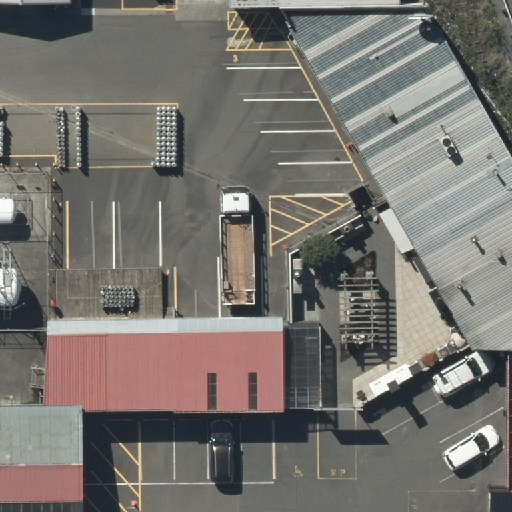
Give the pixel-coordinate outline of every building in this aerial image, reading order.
[(67,0),(0,0),(0,22),(67,23),(67,0)] [(401,0),(231,0),(232,24),(402,23),(401,0)] [(511,511),(511,170),(438,30),(285,31),(478,367),(511,381),(511,500),(489,501),(489,511),(511,511)] [(267,33),(226,58),(267,125),(308,100),(267,33)] [(286,321),(47,321),(47,410),(0,409),(0,482),(86,483),(86,415),(285,416),(286,321)] [(86,511),(86,483),(0,482),(0,511),(86,511)]
